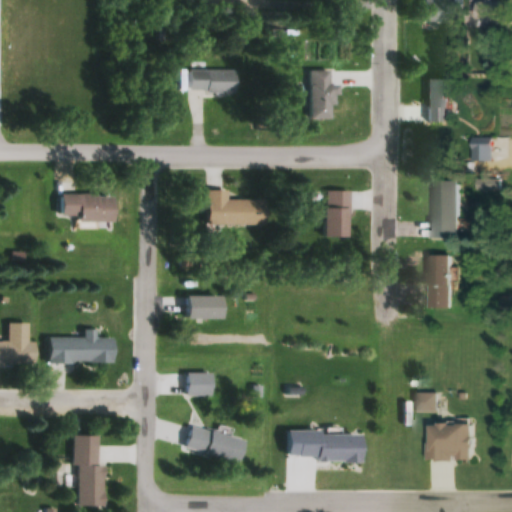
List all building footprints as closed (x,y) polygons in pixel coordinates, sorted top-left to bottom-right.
[(459,8),(419,9),(419,24),(459,23),(459,8)] [(232,93),(232,70),(186,70),(186,93),(232,93)] [(326,70),(302,71),(303,118),(315,117),(315,107),(335,106),(334,85),(326,85),(326,70)] [(422,78),(421,122),(444,122),(445,79),(422,78)] [(455,240),(455,180),(428,180),(428,240),(455,240)] [(319,236),(344,237),(345,191),(320,190),(319,236)] [(260,225),(260,200),(220,200),(220,192),(202,192),(202,225),(260,225)] [(104,220),(104,195),(52,195),(52,220),(104,220)] [(425,308),(447,308),(447,255),(425,255),(425,308)] [(177,319),(217,319),(217,295),(177,295),(177,319)] [(42,338),(42,363),(106,363),(106,337),(90,337),(90,329),(77,329),(77,338),(42,338)] [(0,365),(32,366),(32,342),(0,341),(0,365)] [(208,396),(208,373),(181,373),(181,396),(208,396)] [(425,460),(469,460),(469,423),(425,424),(425,460)] [(235,464),(241,441),(186,428),(181,451),(235,464)] [(310,462),(352,462),(352,432),(281,432),(281,456),(310,456),(310,462)] [(101,466),(94,466),(94,437),(72,437),(72,507),(101,507),(101,466)]
